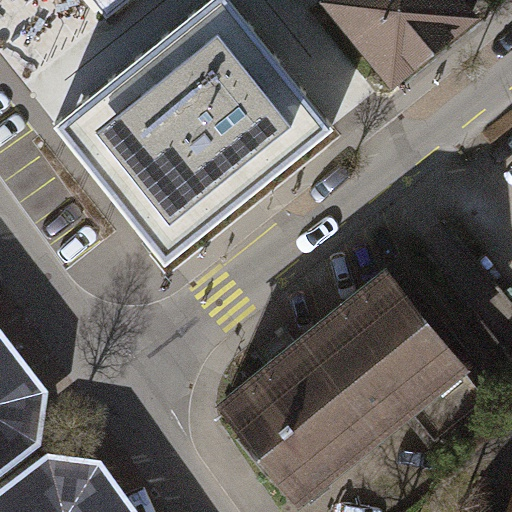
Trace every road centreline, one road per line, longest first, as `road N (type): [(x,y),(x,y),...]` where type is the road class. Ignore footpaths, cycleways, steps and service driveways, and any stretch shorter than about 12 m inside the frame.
road 1 (residential): [(511,72),(118,387)]
road 2 (residential): [(0,226),(118,387)]
road 3 (residential): [(118,387),(204,511)]
